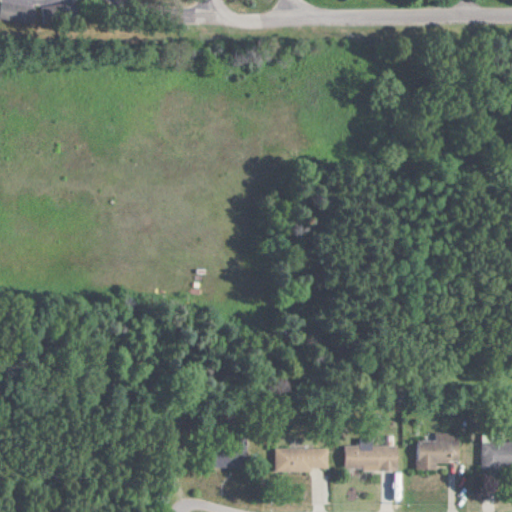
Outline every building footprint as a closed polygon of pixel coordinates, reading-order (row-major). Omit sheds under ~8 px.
[(410,470),(429,470),(429,463),(451,462),(451,435),(429,435),(429,441),(410,441),(410,470)] [(230,454),(205,453),(204,467),(238,468),(239,440),(231,440),(230,454)] [(474,465),(511,466),(511,441),(475,441),(474,465)] [(389,445),(336,446),(337,471),(389,470),(389,445)] [(267,470),(320,471),(321,449),(268,449),(267,470)]
